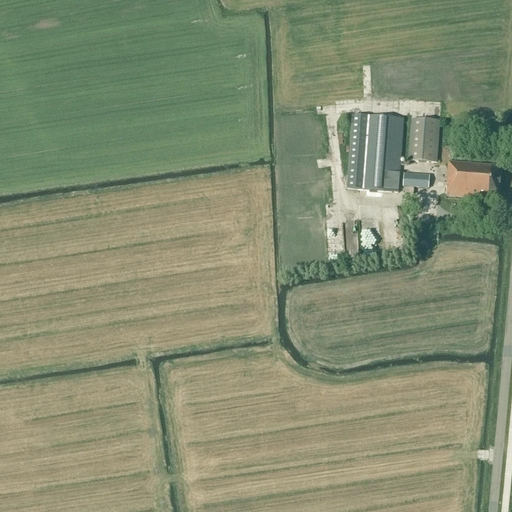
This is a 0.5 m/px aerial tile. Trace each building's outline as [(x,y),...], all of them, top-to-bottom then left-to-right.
[(403,120),(352,117),(347,190),(398,194),(403,120)] [(408,162),(436,164),(439,123),(411,121),(408,162)] [(486,198),(499,199),(502,168),(448,163),(446,186),(447,186),(446,197),(478,200),(478,199),(486,199),(486,198)] [(404,175),(404,187),(428,189),(429,177),(404,175)] [(429,224),(430,214),(413,213),(413,229),(428,230),(428,224),(429,224)]
